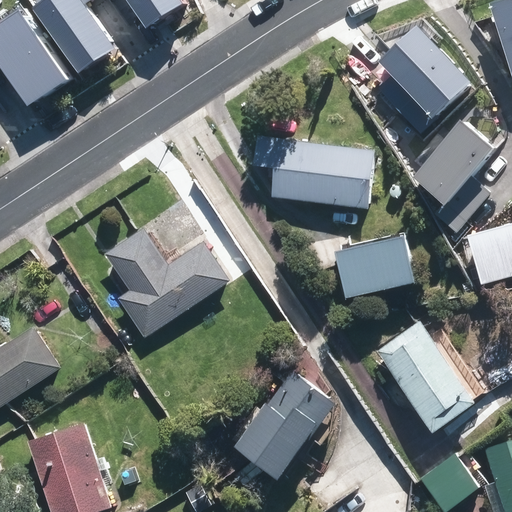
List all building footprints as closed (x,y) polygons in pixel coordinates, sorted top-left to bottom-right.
[(59,0),(17,0),(9,5),(53,76),(92,52),(59,0)] [(143,0),(89,0),(113,39),(152,15),(143,0)] [(469,8),(414,37),(436,79),(491,50),(469,8)] [(0,23),(0,109),(39,86),(0,23)] [(511,120),(511,95),(491,78),(437,141),(470,169),(511,120)] [(379,152),(264,137),(261,165),(282,168),(278,196),(372,208),(379,152)] [(511,205),(483,214),(498,262),(511,257),(511,205)] [(154,234),(115,260),(138,295),(128,302),(153,339),(239,282),(215,246),(178,270),(154,234)] [(408,238),(341,254),(352,298),(418,282),(408,238)] [(421,321),(379,352),(439,434),(481,403),(421,321)] [(0,338),(0,414),(69,370),(44,332),(10,354),(0,338)] [(297,375),(247,449),(302,486),(352,412),(297,375)] [(117,511),(119,511),(89,424),(32,444),(55,511),(117,511)] [(511,511),(511,443),(490,451),(510,511),(511,511)] [(458,454),(426,478),(452,511),(484,488),(458,454)]
